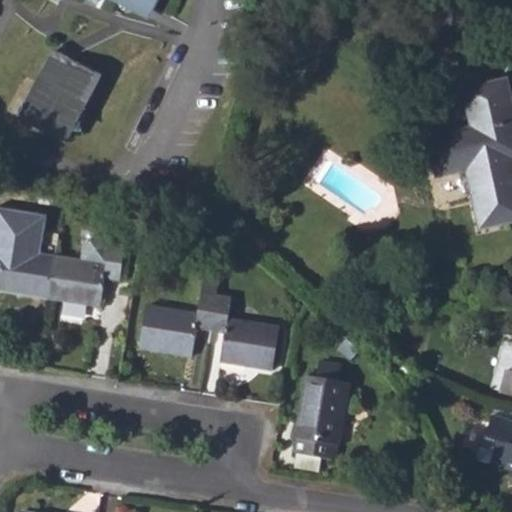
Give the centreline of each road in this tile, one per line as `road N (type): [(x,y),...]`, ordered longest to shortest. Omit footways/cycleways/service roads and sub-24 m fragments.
road 1 (unknown): [(212,0),(170,104),(129,154),(65,152),(0,120)]
road 2 (residential): [(0,394),(238,429),(231,490)]
road 3 (residential): [(231,490),(0,450)]
road 4 (residential): [(395,511),(231,490)]
